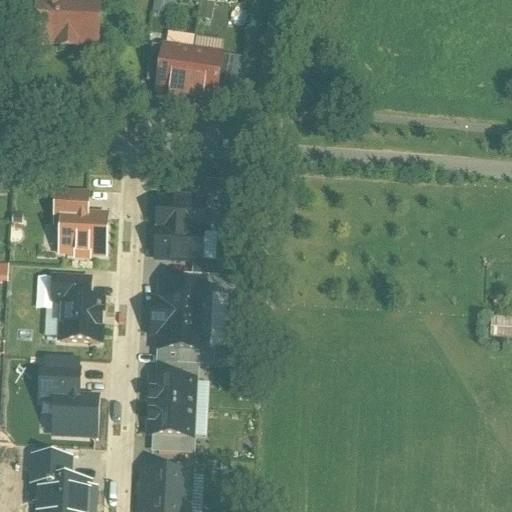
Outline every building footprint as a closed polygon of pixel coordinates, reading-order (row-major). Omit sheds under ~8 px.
[(42,0),(42,4),(39,3),(37,45),(61,47),(61,50),(76,50),(76,47),(96,49),(99,7),(92,6),(64,5),(64,0),(42,0)] [(164,50),(152,48),(147,84),(159,86),(164,50)] [(193,54),(164,50),(159,86),(157,97),(186,101),(193,54)] [(222,59),(193,54),(186,101),(215,106),(217,94),(222,59)] [(234,60),(222,59),(217,94),(229,96),(234,60)] [(58,229),(56,259),(109,261),(110,220),(86,219),(87,193),(50,192),(49,229),(58,229)] [(214,203),(166,200),(166,215),(159,215),(158,232),(213,235),(214,203)] [(213,235),(158,232),(157,249),(164,249),(163,264),(211,267),(213,235)] [(209,292),(161,289),(161,304),(154,304),(153,321),(208,324),(209,292)] [(102,305),(63,303),(61,344),(100,346),(102,305)] [(208,324),(153,321),(152,338),(159,338),(158,353),(206,356),(208,324)] [(195,385),(152,382),(151,402),(148,402),(148,411),(193,413),(195,385)] [(193,413),(148,411),(147,420),(150,420),(149,439),(192,441),(193,413)] [(144,476),(143,500),(189,503),(190,478),(144,476)] [(188,511),(189,503),(143,500),(142,511),(188,511)]
